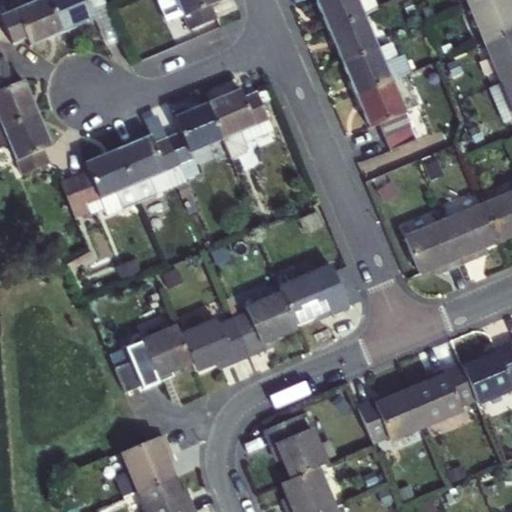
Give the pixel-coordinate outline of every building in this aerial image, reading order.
[(47,0),(42,0),(14,12),(25,39),(28,48),(61,34),(47,0)] [(95,20),(91,11),(85,0),(47,0),(61,34),(95,20)] [(102,0),(85,0),(91,11),(105,5),(102,0)] [(155,0),(166,23),(182,16),(175,0),(155,0)] [(175,0),(182,16),(183,18),(209,7),(218,3),(216,0),(175,0)] [(355,0),(314,0),(328,32),(363,17),(355,0)] [(355,0),(363,17),(377,11),(372,0),(355,0)] [(507,0),(477,0),(467,5),(484,44),(511,32),(511,9),(509,3),(507,0)] [(107,48),(120,42),(105,5),(91,11),(95,20),(107,48)] [(215,21),(209,7),(183,18),(188,32),(215,21)] [(25,39),(14,12),(0,18),(0,19),(11,45),(25,39)] [(363,17),(328,32),(342,65),(377,50),(363,17)] [(511,32),(484,44),(501,84),(511,79),(511,32)] [(397,60),(390,44),(377,50),(383,66),(397,60)] [(390,82),(383,66),(377,50),(342,65),(355,97),(390,82)] [(0,56),(0,91),(14,85),(2,56),(0,56)] [(383,66),(390,82),(404,76),(410,74),(403,57),(397,60),(383,66)] [(452,77),(462,73),(456,60),(446,65),(452,77)] [(404,76),(390,82),(404,114),(418,108),(404,76)] [(511,79),(501,84),(511,110),(511,79)] [(14,85),(0,91),(0,126),(2,130),(37,115),(23,82),(14,85)] [(377,125),(404,114),(390,82),(355,97),(369,129),(377,125)] [(511,120),(511,110),(501,84),(488,89),(503,125),(511,120)] [(240,133),(254,127),(243,99),(240,91),(207,105),(221,140),(240,133)] [(256,94),(243,99),(254,127),(268,121),(256,94)] [(180,134),(189,154),(221,140),(207,105),(174,119),(180,134)] [(410,128),(404,114),(377,125),(383,139),(410,128)] [(9,146),(16,163),(43,151),(51,148),(37,115),(2,130),(9,146)] [(144,121),(150,137),(154,145),(167,140),(157,116),(144,121)] [(273,133),(268,121),(254,127),(240,133),(245,144),(273,133)] [(484,140),(478,126),(469,130),(475,144),(484,140)] [(416,142),(410,128),(383,139),(389,153),(416,142)] [(0,150),(9,146),(2,130),(0,130),(0,150)] [(245,144),(240,133),(221,140),(230,160),(247,153),(247,149),(245,144)] [(189,154),(180,134),(167,140),(179,167),(192,161),(189,154)] [(117,151),(132,186),(149,179),(165,172),(154,145),(150,137),(117,151)] [(167,140),(154,145),(165,172),(179,167),(167,140)] [(43,151),(16,163),(22,177),(49,165),(43,151)] [(87,173),(99,200),(115,193),(132,186),(117,151),(84,165),(87,173)] [(431,180),(443,175),(436,160),(424,166),(431,180)] [(192,161),(179,167),(185,181),(198,175),(192,161)] [(165,172),(149,179),(155,194),(185,181),(179,167),(165,172)] [(86,206),(99,200),(87,173),(60,185),(74,219),(89,213),(86,206)] [(155,194),(149,179),(132,186),(139,203),(156,196),(155,194)] [(386,203),(399,194),(390,182),(377,191),(386,203)] [(139,203),(132,186),(115,193),(122,211),(139,203)] [(122,211),(115,193),(99,200),(102,208),(106,217),(122,211)] [(511,194),(483,206),(499,242),(511,236),(511,194)] [(102,208),(99,200),(86,206),(89,213),(102,208)] [(499,242),(483,206),(444,223),(461,264),(475,258),(473,253),(479,251),(499,242)] [(305,234),(323,226),(317,212),(299,219),(305,234)] [(461,264),(444,223),(404,240),(419,276),(439,267),(445,265),(447,270),(461,264)] [(225,247),(210,254),(216,266),(230,260),(225,247)] [(134,260),(116,267),(122,280),(140,273),(134,260)] [(175,268),(161,275),(168,289),(182,282),(175,268)] [(333,273),(348,309),(356,306),(341,270),(333,273)] [(318,279),(315,274),(279,290),(281,295),(294,326),(315,317),(329,311),(331,316),(348,309),(333,273),(318,279)] [(248,315),(261,346),(277,339),(297,331),(294,326),(281,295),(246,310),(248,315)] [(315,317),(317,322),(331,316),(329,311),(315,317)] [(263,351),(261,346),(248,315),(233,321),(248,357),(263,351)] [(218,327),(231,358),(233,363),(248,357),(233,321),(218,327)] [(215,365),(231,358),(218,327),(216,322),(180,337),(191,364),(195,373),(215,365)] [(143,348),(156,379),(171,373),(191,364),(180,337),(176,328),(140,343),(143,348)] [(261,346),(263,351),(279,344),(277,339),(261,346)] [(495,350),(497,355),(510,386),(511,385),(511,346),(511,344),(495,350)] [(158,384),(156,379),(143,348),(127,355),(130,364),(141,388),(142,391),(158,384)] [(479,357),(481,361),(497,355),(495,350),(479,357)] [(510,386),(497,355),(481,361),(461,370),(474,401),(476,406),(511,391),(510,386)] [(215,365),(217,370),(233,363),(231,358),(215,365)] [(130,364),(114,370),(125,395),(141,388),(130,364)] [(443,372),(445,376),(459,408),(474,401),(461,370),(459,366),(443,372)] [(445,376),(443,372),(428,379),(430,383),(445,376)] [(156,379),(158,384),(174,378),(171,373),(156,379)] [(459,408),(445,376),(430,383),(410,391),(425,427),(460,412),(459,408)] [(390,400),(374,406),(388,438),(389,442),(425,427),(410,391),(390,400)] [(390,400),(388,395),(372,402),(374,406),(390,400)] [(341,414),(350,407),(340,396),(332,403),(341,414)] [(372,444),(388,438),(374,406),(372,402),(357,409),(372,444)] [(270,448),(275,445),(306,432),(299,416),(263,432),(270,448)] [(306,432),(275,445),(282,461),(290,481),(317,470),(326,466),(311,430),(306,432)] [(128,473),(137,494),(173,479),(167,465),(165,459),(170,457),(161,437),(120,455),(128,473)] [(270,448),(277,463),(282,461),(275,445),(270,448)] [(445,473),(450,484),(467,477),(463,466),(445,473)] [(289,505),(284,507),(286,511),(327,511),(334,509),(317,470),(290,481),(281,485),(287,499),(289,505)] [(137,494),(128,473),(119,477),(116,484),(123,500),(137,494)] [(377,482),(374,473),(364,477),(367,486),(377,482)] [(173,479),(137,494),(144,511),(192,511),(186,497),(181,499),(179,493),(173,479)] [(403,501),(413,497),(409,486),(399,490),(403,501)] [(393,501),(387,489),(378,494),(383,506),(393,501)] [(448,504),(454,501),(450,494),(444,496),(448,504)] [(66,511),(78,511),(74,502),(72,503),(70,499),(62,503),(66,511)] [(436,511),(432,500),(419,506),(421,511),(436,511)]
